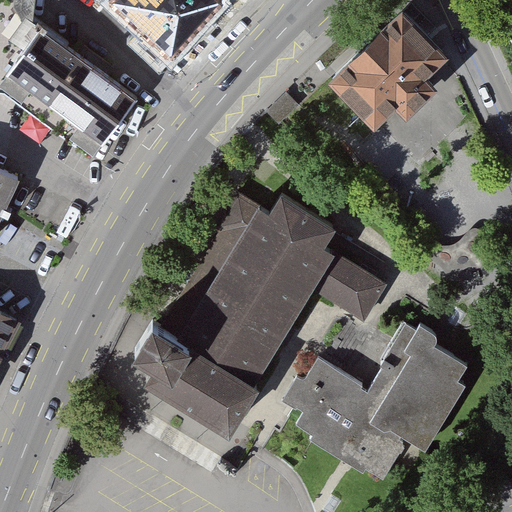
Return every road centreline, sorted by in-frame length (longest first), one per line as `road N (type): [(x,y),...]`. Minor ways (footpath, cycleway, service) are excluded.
road 1 (primary): [(314,0),(199,126),(121,243),(1,511)]
road 2 (residential): [(450,0),(511,130)]
